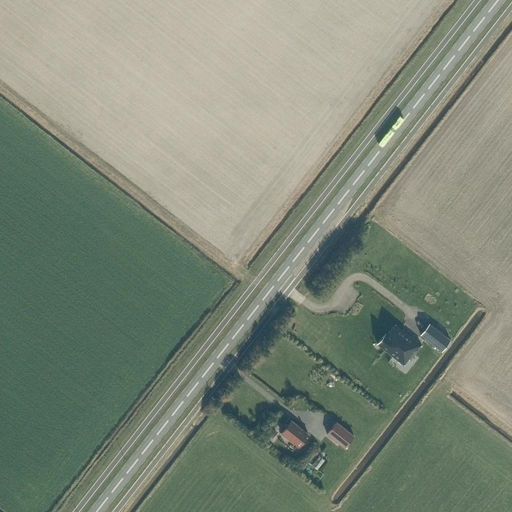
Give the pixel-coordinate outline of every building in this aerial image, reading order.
[(429,323),(420,335),(441,351),(450,340),(429,323)] [(385,334),(377,344),(404,364),(408,358),(410,359),(421,345),(395,324),(387,335),(385,334)] [(296,328),(260,384),(278,396),(296,368),(312,379),(330,351),(296,328)] [(396,359),(357,329),(338,353),(377,383),(396,359)] [(346,425),(372,382),(343,365),(338,374),(336,372),(315,407),(346,425)] [(291,421),(281,433),(298,447),(308,434),(291,421)] [(336,421),(326,434),(344,448),(354,436),(336,421)] [(278,432),(271,427),(266,434),(273,439),(278,432)]
